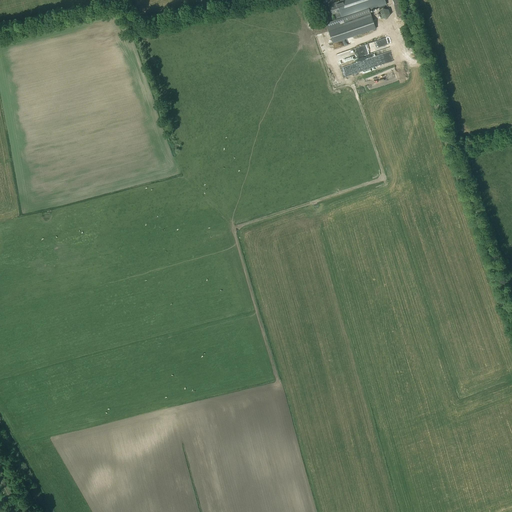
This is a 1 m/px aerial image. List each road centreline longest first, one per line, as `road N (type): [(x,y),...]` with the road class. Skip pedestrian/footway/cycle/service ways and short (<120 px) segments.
road 1 (unclassified): [(511,317),(453,154),(411,0)]
road 2 (track): [(0,30),(120,1),(134,29),(274,0)]
